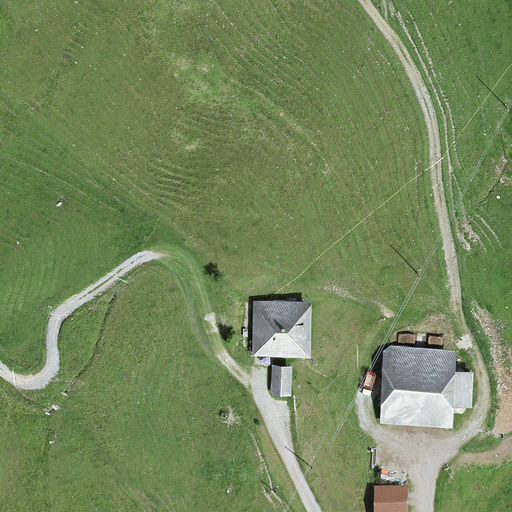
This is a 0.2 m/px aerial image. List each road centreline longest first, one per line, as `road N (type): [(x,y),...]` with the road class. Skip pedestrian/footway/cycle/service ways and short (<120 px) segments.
road 1 (track): [(313,511),(265,403),(219,351),(193,274),(180,260),(143,255),(66,311),(46,381),(32,387),(0,366)]
road 2 (track): [(426,511),(431,461),(473,430),(486,374),(462,317),(431,127),(395,33)]
